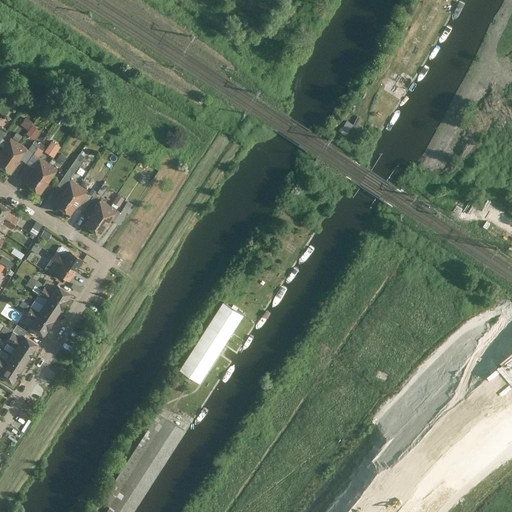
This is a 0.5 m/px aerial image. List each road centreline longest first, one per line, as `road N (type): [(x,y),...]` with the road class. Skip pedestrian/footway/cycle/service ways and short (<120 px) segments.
road 1 (residential): [(0,429),(110,261),(0,190)]
road 2 (primary): [(511,382),(382,511)]
